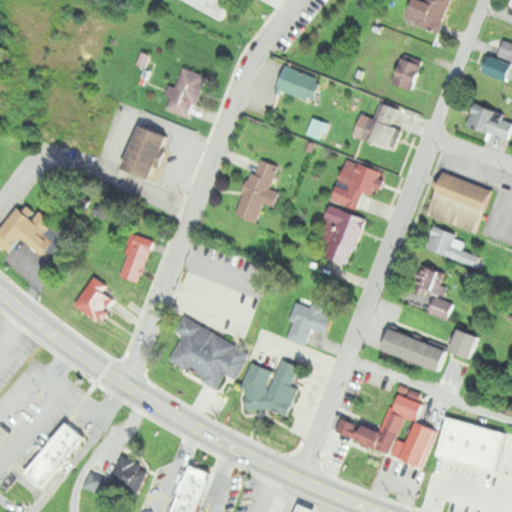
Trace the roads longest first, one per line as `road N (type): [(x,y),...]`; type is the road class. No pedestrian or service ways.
road 1 (residential): [(298,480),(484,0)]
road 2 (residential): [(125,387),(245,75),(298,0)]
road 3 (secondary): [(298,480),(125,387),(0,292)]
